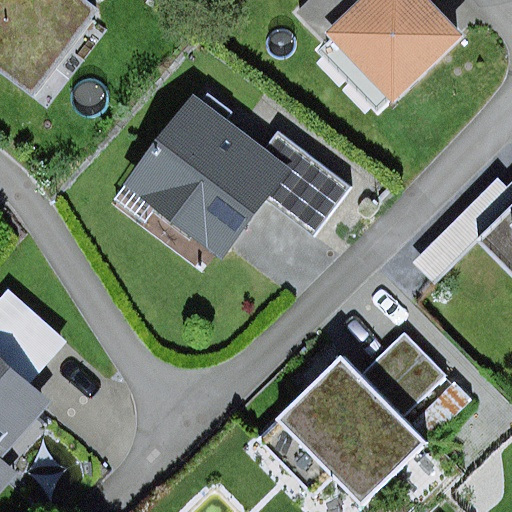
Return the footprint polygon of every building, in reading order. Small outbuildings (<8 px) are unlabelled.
[(0,0),(0,72),(35,98),(100,11),(85,0),(0,0)] [(306,0),(292,14),(322,45),(330,37),(390,101),(392,104),(464,36),(429,0),(306,0)] [(375,115),(390,101),(330,37),(322,45),(315,51),(375,115)] [(201,102),(194,96),(127,186),(160,211),(146,228),(204,271),(215,256),(224,263),(267,205),(317,242),(356,190),(279,132),(265,150),(227,122),(232,114),(206,95),(201,102)] [(432,284),(475,242),(511,205),(511,183),(507,189),(498,180),(412,264),(432,284)] [(511,205),(475,242),(511,279),(511,205)] [(0,358),(31,385),(69,343),(9,290),(0,299),(0,358)] [(343,357),(257,442),(315,501),(334,482),(361,509),(427,444),(403,420),(447,376),(405,335),(362,377),(343,357)] [(0,358),(0,496),(20,474),(3,460),(52,404),(31,385),(0,358)]
